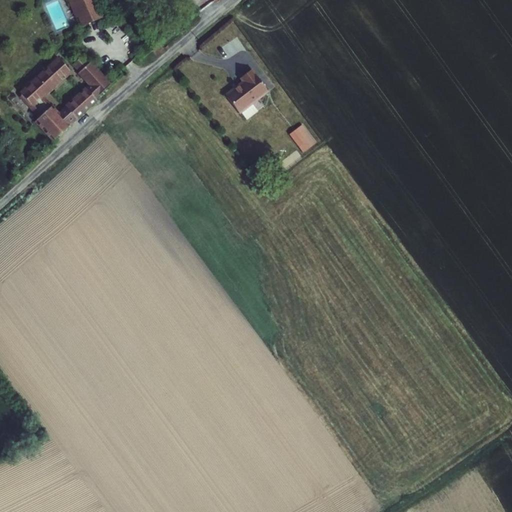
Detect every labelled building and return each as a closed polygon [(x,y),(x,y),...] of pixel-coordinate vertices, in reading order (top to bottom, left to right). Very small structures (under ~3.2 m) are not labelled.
[(68,0),(79,25),(103,15),(96,0),(68,0)] [(156,45),(151,50),(154,54),(160,48),(156,45)] [(83,57),(79,62),(79,63),(83,59),(89,65),(90,65),(83,57)] [(80,74),(89,65),(83,59),(79,63),(79,62),(73,67),(80,74)] [(38,124),(55,142),(71,127),(53,109),(52,110),(42,99),(70,72),(60,62),(39,83),(36,80),(24,91),(27,94),(23,98),(33,108),(34,109),(33,111),(42,120),(38,124)] [(90,66),(86,70),(94,79),(106,92),(112,86),(90,64),(90,65),(89,65),(90,66)] [(68,110),(78,120),(79,119),(97,103),(98,101),(97,100),(100,96),(101,97),(106,92),(94,79),(86,70),(90,66),(89,65),(80,74),(92,88),(89,91),(88,91),(68,110)] [(243,85),(258,104),(272,93),(254,71),(244,80),(246,83),(243,85)] [(243,85),(228,97),(243,116),(258,104),(243,85)] [(302,123),(288,134),(303,153),(317,142),(302,123)]
